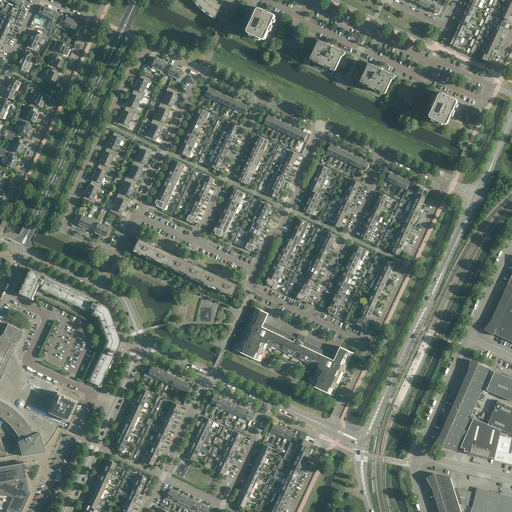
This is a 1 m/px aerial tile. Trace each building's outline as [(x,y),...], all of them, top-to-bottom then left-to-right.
[(22,0),(15,0),(14,3),(16,4),(15,7),(20,9),(23,3),(22,2),(22,0)] [(215,17),(221,4),(220,5),(219,5),(217,4),(216,3),(214,2),(213,1),(212,0),(211,0),(194,0),(195,1),(196,2),(198,4),(200,6),(200,7),(201,8),(203,10),(205,11),(207,12),(208,13),(209,14),(211,15),(212,16),(213,16),(215,17)] [(429,9),(433,1),(429,0),(427,0),(424,7),(429,9)] [(437,5),(438,4),(438,3),(433,0),(433,1),(429,9),(434,12),(437,5)] [(438,4),(437,5),(434,12),(439,14),(443,6),(438,4)] [(47,18),(51,10),(45,7),(44,8),(44,7),(42,6),(39,5),(36,12),(38,13),(38,14),(47,18)] [(468,5),(466,10),(475,14),(477,9),(468,5)] [(511,15),(511,12),(511,9),(505,7),(503,12),(511,15)] [(261,9),(260,8),(258,9),(258,10),(257,11),(251,9),(248,15),(254,18),(248,30),(248,31),(248,33),(249,33),(263,40),(265,39),(266,38),(272,26),(277,29),(280,22),(275,19),(275,18),(276,17),(275,15),(274,15),(270,13),(269,13),(270,13),(269,14),(265,12),(265,11),(261,9)] [(56,12),(51,10),(47,18),(58,23),(61,15),(58,14),(56,13),(56,12)] [(473,19),(475,14),(466,10),(464,15),(473,19)] [(508,20),(511,15),(503,12),(500,17),(508,20)] [(14,18),(5,14),(3,13),(1,18),(11,23),(12,23),(14,18)] [(67,31),(73,20),(67,17),(66,18),(64,17),(63,16),(63,17),(61,16),(61,15),(58,23),(56,26),(58,27),(60,24),(68,28),(67,31)] [(471,24),(473,19),(464,15),(461,20),(468,23),(471,24)] [(12,23),(11,23),(1,18),(0,20),(0,23),(10,28),(12,23)] [(499,19),(497,24),(505,28),(507,23),(499,19)] [(78,23),(78,22),(73,20),(67,31),(68,31),(68,32),(69,32),(70,33),(71,33),(72,33),(71,37),(74,38),(75,36),(77,37),(82,25),(80,24),(80,25),(78,24),(78,23)] [(7,33),(10,28),(0,23),(0,29),(7,33)] [(502,33),(505,28),(497,24),(495,29),(502,33)] [(461,37),(464,32),(457,29),(455,34),(461,37)] [(500,37),(502,33),(495,29),(492,34),(500,37)] [(49,37),(42,34),(34,30),(33,33),(32,33),(30,38),(41,44),(43,40),(47,41),(49,37)] [(463,38),(461,37),(455,34),(452,39),(460,43),(463,38)] [(498,42),(500,37),(492,34),(490,39),(498,42)] [(41,44),(30,38),(27,45),(28,45),(27,45),(28,45),(27,47),(26,48),(34,51),(38,43),(41,44)] [(458,48),(460,43),(452,39),(450,44),(458,48)] [(496,47),(498,42),(490,39),(488,44),(496,47)] [(311,59),(315,60),(319,62),(319,64),(327,68),(327,66),(336,70),(344,52),(335,48),(334,48),(333,48),(332,49),(331,50),(329,49),(330,48),(330,47),(330,46),(329,46),(329,45),(319,40),(311,59)] [(58,50),(58,51),(66,55),(69,49),(66,48),(68,45),(58,41),(57,44),(58,44),(56,48),(54,48),(58,50)] [(493,52),(496,47),(488,44),(485,48),(493,52)] [(491,57),(493,52),(485,48),(483,53),(491,57)] [(23,53),(22,56),(20,59),(29,63),(32,54),(25,51),(24,53),(24,54),(23,53)] [(61,66),(63,62),(61,60),(62,58),(50,52),(48,57),(51,58),(50,59),(53,60),(51,64),(60,68),(61,67),(62,67),(61,66)] [(489,62),(491,57),(483,53),(481,58),(489,62)] [(156,70),(161,60),(156,58),(156,59),(154,58),(152,57),(147,67),(151,69),(152,68),(156,70)] [(24,71),(29,63),(20,59),(18,65),(17,67),(17,68),(24,71)] [(165,62),(161,60),(156,70),(160,72),(160,73),(164,75),(168,65),(168,64),(168,65),(166,64),(166,63),(165,63),(165,62)] [(368,87),(377,91),(377,90),(386,93),(394,75),(385,71),(384,71),(383,71),(382,72),(381,73),(379,73),(379,72),(379,71),(380,71),(380,70),(379,70),(379,69),(379,68),(378,68),(369,64),(361,82),(369,86),(368,87)] [(172,77),(177,67),(173,65),(172,66),(171,66),(169,65),(168,65),(164,75),(167,77),(168,75),(172,77)] [(57,71),(49,67),(47,70),(46,70),(45,73),(46,74),(44,77),(47,78),(48,80),(49,79),(55,82),(58,76),(57,75),(55,74),(57,71)] [(182,69),(177,67),(172,77),(177,79),(176,81),(180,83),(185,72),(184,72),(182,71),(181,70),(182,69)] [(138,78),(136,83),(146,87),(148,83),(150,84),(151,80),(141,75),(141,76),(140,78),(139,79),(138,78)] [(10,81),(7,87),(15,91),(19,82),(12,79),(11,81),(11,82),(10,81)] [(144,92),(146,87),(136,83),(134,87),(135,88),(134,89),(135,89),(134,91),(133,91),(144,96),(146,93),(144,92)] [(11,99),(15,91),(7,87),(4,93),(5,93),(4,96),(11,99)] [(167,92),(165,97),(176,101),(178,97),(176,96),(177,95),(178,93),(178,92),(168,87),(166,92),(167,92)] [(209,98),(213,90),(208,88),(207,91),(206,90),(205,93),(206,93),(204,96),(209,98)] [(35,94),(34,96),(32,95),(29,101),(37,105),(42,107),(46,99),(45,99),(43,99),(43,98),(43,97),(44,95),(45,95),(32,89),(30,92),(35,94)] [(214,100),(218,92),(216,91),(215,91),(213,90),(209,98),(214,100)] [(142,100),(144,96),(133,91),(133,92),(132,94),(131,95),(130,95),(128,99),(138,104),(140,99),(142,100)] [(219,103),(223,95),(221,94),(221,93),(218,92),(214,100),(219,103)] [(443,93),(442,93),(440,94),(440,95),(439,96),(433,93),(430,100),(436,102),(430,115),(432,118),(431,118),(444,124),(445,124),(445,125),(447,124),(448,123),(454,111),(459,113),(463,107),(457,104),(457,103),(458,102),(457,100),(456,99),(452,97),(451,98),(452,98),(451,99),(447,97),(447,96),(447,95),(443,93)] [(224,105),(228,96),(225,95),(225,96),(223,95),(219,103),(224,105)] [(229,107),(233,99),(231,98),(228,96),(224,105),(229,107)] [(173,106),(176,101),(165,97),(163,101),(162,100),(160,104),(171,109),(170,109),(171,106),(172,107),(172,105),(173,106)] [(1,101),(0,102),(0,107),(6,110),(10,102),(3,98),(3,99),(2,101),(1,101)] [(136,108),(138,104),(128,99),(126,103),(127,104),(127,106),(126,108),(136,113),(138,109),(136,108)] [(234,109),(238,101),(235,100),(233,99),(229,107),(234,109)] [(239,112),(243,104),(240,103),(241,102),(238,101),(234,109),(239,112)] [(170,109),(171,109),(160,104),(158,108),(160,109),(158,113),(168,118),(170,113),(169,113),(169,111),(170,109)] [(248,106),(243,104),(239,112),(244,114),(245,111),(246,112),(247,109),(246,109),(248,106)] [(34,122),(35,122),(37,119),(37,120),(38,118),(37,117),(39,114),(34,112),(35,109),(29,106),(24,117),(30,120),(30,121),(34,123),(34,122)] [(134,117),(136,113),(126,108),(125,108),(126,108),(125,110),(124,110),(124,112),(123,111),(121,115),(131,120),(133,116),(134,117)] [(199,108),(196,113),(207,118),(210,113),(199,108)] [(166,122),(168,118),(158,113),(156,117),(154,116),(152,120),(163,125),(164,123),(165,121),(166,122)] [(207,118),(196,113),(194,118),(205,123),(207,118)] [(129,124),(131,120),(121,115),(119,120),(120,120),(118,124),(128,129),(130,125),(129,124)] [(269,126),(273,118),(268,116),(267,118),(266,118),(265,120),(265,121),(264,124),(269,126)] [(205,123),(194,118),(192,123),(203,128),(205,123)] [(274,128),(278,120),(275,118),(275,119),(273,118),(269,126),(274,128)] [(163,126),(163,125),(152,120),(151,124),(152,125),(150,129),(160,134),(162,130),(161,129),(162,128),(162,127),(163,125),(163,126)] [(279,130),(283,122),(281,122),(281,121),(278,120),(274,128),(279,130)] [(30,125),(22,121),(17,133),(28,138),(29,135),(30,135),(31,133),(30,132),(32,130),(29,128),(30,125)] [(227,121),(225,126),(236,131),(238,128),(237,128),(238,126),(227,121)] [(284,133),(288,124),(285,123),(283,122),(279,130),(284,133)] [(203,128),(192,123),(189,128),(200,133),(203,128)] [(289,135),(293,127),(290,126),(291,125),(288,124),(284,133),(289,135)] [(234,136),(236,131),(225,126),(223,131),(234,136)] [(294,137),(298,129),(295,127),(295,128),(293,127),(289,135),(294,137)] [(200,133),(189,128),(187,133),(198,138),(200,133)] [(158,138),(160,134),(150,129),(148,134),(147,133),(145,137),(155,142),(157,138),(158,138)] [(299,140),(302,132),(300,131),(301,130),(298,129),(294,137),(299,140)] [(231,141),(234,136),(223,131),(220,136),(231,141)] [(307,134),(302,132),(299,140),(304,142),(305,139),(306,139),(307,137),(306,137),(307,134)] [(23,141),(13,136),(7,133),(5,137),(15,142),(12,149),(14,150),(15,151),(17,152),(18,152),(21,153),(22,150),(23,150),(23,144),(22,144),(22,143),(23,141)] [(111,136),(109,140),(119,145),(121,141),(123,142),(125,137),(114,133),(113,135),(112,137),(111,136)] [(198,138),(187,133),(185,138),(196,143),(198,138)] [(229,146),(231,141),(220,136),(218,141),(229,146)] [(258,137),(256,141),(267,146),(269,141),(259,136),(258,138),(258,137)] [(196,143),(185,138),(183,142),(193,147),(196,143)] [(117,149),(119,145),(109,140),(107,145),(108,145),(107,147),(108,147),(107,149),(106,149),(117,154),(119,150),(117,149)] [(227,151),(229,146),(218,141),(216,146),(227,151)] [(267,146),(256,141),(254,146),(265,151),(267,146)] [(193,147),(183,142),(180,147),(191,152),(193,147)] [(141,150),(139,154),(149,159),(151,155),(150,154),(150,153),(150,152),(151,150),(141,145),(139,149),(141,150)] [(332,155),(335,147),(330,145),(329,147),(328,147),(327,149),(328,150),(326,153),(332,155)] [(224,156),(227,151),(216,146),(214,151),(224,156)] [(265,151),(254,146),(252,151),(262,156),(265,151)] [(191,152),(180,147),(178,152),(189,157),(191,152)] [(336,157),(340,149),(338,147),(337,148),(335,147),(332,155),(336,157)] [(14,156),(15,155),(0,148),(0,155),(2,156),(3,154),(8,157),(4,164),(7,165),(7,166),(8,166),(13,169),(17,160),(13,159),(13,158),(14,156)] [(115,158),(117,154),(106,149),(107,150),(106,152),(105,152),(105,153),(103,152),(101,157),(111,161),(113,157),(115,158)] [(287,149),(285,154),(296,159),(297,156),(298,154),(287,149)] [(341,160),(345,152),(343,151),(343,150),(340,149),(336,157),(341,160)] [(222,161),(224,156),(214,151),(211,156),(222,161)] [(262,156),(252,151),(249,156),(260,161),(262,156)] [(346,162),(350,153),(347,152),(347,153),(345,152),(341,160),(346,162)] [(351,164),(355,156),(353,155),(350,153),(346,162),(351,164)] [(147,163),(149,159),(139,154),(137,159),(135,158),(133,162),(144,167),(144,166),(145,164),(145,163),(147,163)] [(293,164),(296,159),(285,154),(283,159),(293,164)] [(220,166),(222,161),(211,156),(209,161),(220,166)] [(260,161),(249,156),(247,160),(258,166),(260,161)] [(356,166),(360,158),(357,156),(357,157),(355,156),(351,164),(356,166)] [(109,166),(111,161),(101,157),(99,161),(100,162),(100,163),(99,165),(109,170),(111,167),(109,166)] [(361,169),(365,161),(363,160),(363,159),(360,158),(356,166),(361,169)] [(293,164),(283,159),(280,164),(291,169),(293,164)] [(258,166),(247,160),(245,165),(256,170),(258,166)] [(174,161),(172,166),(183,171),(185,166),(174,161)] [(218,171),(220,166),(209,161),(207,166),(218,171)] [(370,163),(365,161),(361,169),(366,171),(367,168),(368,168),(369,166),(370,163)] [(144,167),(133,162),(131,166),(133,166),(131,171),(141,175),(143,171),(142,170),(143,169),(142,169),(143,167),(144,167)] [(291,169),(280,164),(278,169),(289,174),(291,169)] [(107,174),(109,170),(99,165),(99,166),(98,168),(97,169),(96,169),(94,173),(104,178),(106,174),(107,174)] [(256,170),(245,165),(242,170),(253,175),(256,170)] [(321,165),(318,170),(328,175),(331,170),(321,165)] [(183,171),(172,166),(170,171),(180,176),(183,171)] [(0,174),(0,188),(0,189),(1,188),(4,190),(8,180),(4,178),(7,171),(3,169),(0,174)] [(286,179),(289,174),(278,169),(276,174),(285,178),(285,179),(286,179)] [(253,175),(242,170),(240,175),(251,180),(253,175)] [(326,179),(328,175),(318,170),(316,175),(326,179)] [(139,180),(141,175),(131,171),(129,175),(127,174),(126,178),(136,183),(136,182),(137,180),(137,181),(138,179),(139,180)] [(180,176),(170,171),(167,175),(178,181),(180,176)] [(391,183),(395,175),(390,172),(389,175),(388,175),(387,177),(388,178),(386,180),(391,183)] [(102,182),(104,178),(94,173),(92,178),(93,178),(92,180),(92,182),(91,182),(102,187),(103,183),(102,182)] [(283,183),(285,179),(285,178),(276,174),(274,173),(272,178),(283,183)] [(203,174),(201,179),(211,184),(214,179),(203,174)] [(178,181),(167,175),(165,180),(176,185),(178,181)] [(251,180),(240,175),(238,180),(249,185),(251,180)] [(324,184),(326,179),(316,175),(314,180),(324,184)] [(396,185),(400,177),(398,175),(397,176),(395,175),(391,183),(396,185)] [(401,187),(405,179),(403,178),(400,177),(396,185),(401,187)] [(136,183),(126,178),(124,182),(125,183),(123,187),(133,192),(135,187),(134,187),(135,185),(136,183)] [(281,188),(283,183),(272,178),(270,183),(281,188)] [(209,189),(211,184),(201,179),(198,184),(209,189)] [(410,182),(405,179),(401,187),(406,190),(410,182)] [(176,185),(165,180),(163,185),(174,190),(176,185)] [(322,189),(324,184),(314,180),(312,185),(322,189)] [(353,180),(350,185),(358,188),(360,183),(353,180)] [(100,191),(102,187),(91,182),(90,184),(89,186),(88,185),(86,189),(96,194),(98,190),(100,191)] [(418,193),(419,193),(426,196),(429,191),(422,188),(423,185),(417,182),(416,185),(420,187),(418,193)] [(278,193),(281,188),(270,183),(267,188),(278,193)] [(207,194),(209,189),(198,184),(196,189),(207,194)] [(356,193),(358,188),(350,185),(348,184),(346,189),(356,193)] [(174,190),(163,185),(160,190),(171,195),(174,190)] [(319,194),(322,189),(312,185),(309,190),(312,191),(317,193),(319,194)] [(131,196),(133,192),(123,187),(121,191),(120,191),(118,194),(128,199),(129,199),(128,199),(129,197),(130,197),(130,196),(131,196)] [(234,188),(232,194),(242,199),(245,194),(234,188)] [(276,198),(278,193),(267,188),(265,193),(276,198)] [(94,198),(96,194),(86,189),(84,194),(85,194),(85,196),(84,198),(83,198),(94,203),(96,199),(94,198)] [(205,199),(207,194),(196,189),(194,194),(205,199)] [(353,198),(356,193),(346,189),(343,194),(353,198)] [(171,195),(160,190),(158,195),(169,200),(171,195)] [(322,195),(319,194),(317,193),(312,191),(310,196),(320,200),(322,195)] [(381,193),(378,198),(388,202),(391,197),(381,193)] [(424,201),(426,196),(419,193),(417,198),(424,201)] [(128,200),(128,199),(118,194),(116,198),(118,199),(116,203),(126,208),(128,204),(127,203),(127,202),(128,199),(128,200)] [(202,204),(205,199),(194,194),(191,199),(202,204)] [(242,199),(232,194),(229,198),(240,204),(242,199)] [(351,203),(353,198),(343,194),(341,198),(344,200),(351,203)] [(169,200),(158,195),(156,200),(167,205),(169,200)] [(317,205),(320,200),(310,196),(307,201),(317,205)] [(424,201),(417,198),(414,196),(412,201),(422,206),(424,201)] [(240,204),(229,198),(227,203),(238,208),(240,204)] [(388,202),(378,198),(376,203),(386,207),(388,202)] [(200,209),(202,204),(191,199),(189,204),(200,209)] [(164,210),(167,205),(156,200),(154,205),(156,206),(155,206),(164,210)] [(349,208),(351,203),(344,200),(341,205),(349,208)] [(261,201),(259,206),(270,211),(272,206),(261,201)] [(315,210),(317,205),(307,201),(305,205),(315,210)] [(420,211),(422,206),(412,201),(410,206),(420,211)] [(386,207),(376,203),(374,202),(373,204),(375,205),(374,208),(381,211),(384,212),(386,207)] [(124,212),(126,208),(116,203),(114,208),(112,207),(110,211),(121,216),(121,215),(122,213),(123,212),(124,212)] [(238,208),(227,203),(225,208),(236,213),(238,208)] [(349,208),(341,205),(339,203),(337,208),(347,213),(349,208)] [(198,213),(200,209),(189,204),(187,208),(198,213)] [(313,215),(315,210),(305,205),(303,211),(313,215)] [(268,216),(270,211),(259,206),(257,211),(268,216)] [(417,216),(420,211),(410,206),(408,211),(417,216)] [(195,218),(198,213),(187,208),(185,213),(195,218)] [(236,213),(225,208),(222,213),(233,218),(236,213)] [(344,218),(347,213),(337,208),(334,213),(344,218)] [(384,212),(381,211),(374,208),(371,212),(379,216),(381,217),(384,212)] [(265,221),(268,216),(257,211),(254,216),(265,221)] [(417,216),(408,211),(407,211),(405,216),(407,217),(415,221),(417,216)] [(83,228),(87,217),(83,215),(84,214),(80,212),(75,222),(75,223),(75,222),(77,223),(77,224),(79,224),(78,225),(83,228)] [(381,217),(379,216),(371,212),(369,217),(379,222),(381,217)] [(193,223),(195,218),(185,213),(182,218),(191,223),(191,222),(193,223)] [(233,218),(222,213),(220,218),(231,223),(233,218)] [(342,223),(344,218),(334,213),(332,218),(342,223)] [(263,226),(265,221),(254,216),(252,221),(253,222),(263,226)] [(91,230),(96,220),(92,218),(92,219),(87,217),(83,228),(87,230),(88,228),(89,229),(91,230)] [(379,222),(369,217),(367,222),(377,227),(379,222)] [(413,226),(415,221),(407,217),(405,222),(413,226)] [(231,223),(220,218),(218,223),(229,228),(231,223)] [(340,228),(342,223),(332,218),(330,223),(340,228)] [(299,219),(297,224),(307,228),(309,223),(299,219)] [(99,235),(104,225),(99,223),(100,221),(96,220),(91,230),(92,230),(94,231),(95,232),(95,233),(99,235)] [(264,226),(263,226),(253,222),(251,226),(262,232),(264,226)] [(377,227),(367,222),(364,227),(374,232),(377,227)] [(410,231),(413,226),(405,222),(403,227),(410,231)] [(229,228),(218,223),(216,228),(227,233),(229,228)] [(304,233),(307,228),(297,224),(294,229),(304,233)] [(108,227),(104,225),(99,235),(103,237),(104,236),(105,237),(105,236),(108,237),(107,238),(108,238),(111,232),(113,227),(109,225),(108,227)] [(260,236),(262,232),(251,226),(249,231),(260,236)] [(374,232),(364,227),(362,232),(370,236),(372,237),(374,232)] [(408,235),(410,231),(403,227),(401,232),(408,235)] [(224,238),(227,233),(216,228),(213,233),(215,234),(224,238)] [(302,238),(304,233),(294,229),(292,234),(300,237),(302,238)] [(258,241),(260,236),(249,231),(247,236),(258,241)] [(326,231),(324,236),(326,237),(334,241),(336,236),(326,231)] [(370,236),(362,232),(360,237),(370,242),(372,237),(370,236)] [(406,240),(408,235),(401,232),(398,237),(406,240)] [(297,242),(300,237),(292,234),(290,238),(295,241),(294,241),(297,242)] [(255,246),(258,241),(247,236),(244,241),(255,246)] [(331,246),(334,241),(326,237),(324,236),(321,241),(331,246)] [(297,242),(294,241),(295,241),(290,238),(287,237),(285,242),(292,246),(295,247),(297,242)] [(403,245),(406,240),(398,237),(396,242),(403,245)] [(145,242),(138,239),(133,251),(149,258),(155,247),(149,244),(150,242),(149,242),(148,242),(147,242),(146,242),(145,242)] [(253,251),(255,246),(244,241),(242,246),(251,250),(253,251)] [(329,251),(331,246),(321,241),(319,246),(329,251)] [(295,247),(292,246),(285,242),(283,247),(290,250),(293,252),(295,247)] [(401,250),(403,245),(396,242),(394,247),(401,250)] [(364,249),(356,245),(354,250),(361,254),(364,249)] [(327,256),(329,251),(319,246),(317,251),(319,252),(327,256)] [(399,255),(401,250),(394,247),(391,246),(389,251),(389,250),(389,251),(399,255)] [(166,266),(171,254),(164,251),(163,250),(163,249),(162,248),(161,247),(160,249),(155,247),(149,258),(166,266)] [(293,252),(290,250),(283,247),(280,252),(288,255),(290,256),(293,252)] [(359,259),(361,254),(354,250),(351,255),(359,259)] [(290,256),(288,255),(280,252),(278,257),(285,260),(288,261),(290,256)] [(324,261),(327,256),(319,252),(317,257),(324,261)] [(182,273),(187,262),(182,259),(183,257),(182,257),(180,257),(179,257),(178,257),(171,254),(166,266),(182,273)] [(361,260),(359,259),(351,255),(349,260),(359,265),(361,260)] [(324,261),(317,257),(314,256),(312,261),(322,265),(324,261)] [(288,261),(285,260),(278,257),(276,262),(286,266),(288,261)] [(385,259),(383,264),(393,269),(395,263),(385,259)] [(357,270),(359,265),(349,260),(347,265),(357,270)] [(320,270),(322,265),(312,261),(310,266),(312,267),(320,270)] [(198,281),(204,269),(196,266),(196,265),(195,264),(195,263),(194,262),(193,264),(187,262),(182,273),(198,281)] [(275,263),(273,268),(283,273),(285,268),(275,263)] [(390,273),(393,269),(383,264),(380,269),(383,270),(390,273)] [(355,275),(357,270),(347,265),(345,270),(355,275)] [(318,275),(320,270),(312,267),(310,272),(318,275)] [(283,273),(273,268),(270,273),(280,278),(283,273)] [(89,382),(99,386),(100,384),(100,385),(104,377),(103,376),(104,374),(105,375),(105,374),(106,372),(110,365),(109,364),(110,362),(111,363),(111,362),(110,362),(111,360),(112,360),(114,356),(113,356),(114,352),(116,352),(119,346),(119,345),(119,344),(119,343),(120,342),(120,341),(120,340),(119,340),(119,339),(119,338),(115,327),(114,328),(114,325),(114,324),(113,325),(113,322),(110,312),(109,311),(109,310),(108,309),(107,308),(106,307),(105,306),(104,306),(97,303),(97,304),(93,302),(94,301),(45,278),(44,279),(40,278),(42,275),(30,269),(30,270),(31,270),(30,273),(28,272),(27,276),(28,276),(27,279),(25,278),(24,282),(25,282),(24,284),(22,284),(21,288),(22,288),(21,290),(19,290),(18,294),(30,299),(37,285),(41,287),(40,289),(44,291),(44,290),(49,292),(49,293),(56,297),(56,296),(58,297),(59,297),(61,298),(61,299),(68,302),(68,301),(70,302),(70,303),(71,303),(73,304),(80,308),(80,307),(85,309),(85,310),(89,312),(89,310),(93,312),(92,314),(99,316),(108,341),(105,347),(106,348),(104,352),(103,351),(89,382)] [(215,274),(215,273),(215,272),(214,272),(213,272),(212,272),(211,273),(204,269),(198,281),(215,289),(220,277),(215,274)] [(352,279),(355,275),(345,270),(342,275),(350,278),(352,279)] [(388,278),(390,273),(383,270),(381,275),(388,278)] [(318,275),(310,272),(308,271),(305,276),(308,277),(315,280),(318,275)] [(280,278),(270,273),(268,278),(278,283),(280,278)] [(388,278),(381,275),(378,274),(376,279),(386,283),(388,278)] [(348,283),(350,278),(342,275),(340,280),(348,283)] [(226,280),(220,277),(215,289),(231,296),(237,285),(229,281),(229,280),(228,280),(228,279),(227,279),(227,278),(226,278),(226,280)] [(276,288),(278,283),(268,278),(266,283),(276,288)] [(306,278),(304,283),(311,286),(314,281),(306,278)] [(384,288),(386,283),(376,279),(374,284),(384,288)] [(345,288),(348,283),(340,280),(338,285),(345,288)] [(309,291),(311,286),(304,283),(301,282),(299,286),(301,288),(309,291)] [(511,285),(508,283),(507,286),(505,290),(505,291),(504,294),(503,293),(503,294),(504,294),(502,297),(501,299),(501,300),(500,303),(499,303),(498,306),(497,309),(497,308),(496,309),(497,309),(495,312),(491,321),(490,321),(491,321),(489,324),(488,324),(489,324),(487,326),(486,328),(485,328),(484,329),(486,330),(488,331),(488,332),(490,333),(492,335),(493,336),(494,334),(511,342),(511,285)] [(381,293),(384,288),(374,284),(371,289),(374,290),(381,293)] [(348,289),(345,288),(338,285),(335,290),(345,294),(348,289)] [(307,296),(309,291),(301,288),(299,292),(307,296)] [(379,298),(381,293),(374,290),(371,295),(379,298)] [(304,301),(307,296),(299,292),(297,298),(304,301)] [(346,296),(336,292),(334,297),(344,301),(346,296)] [(377,303),(379,298),(371,295),(369,299),(377,303)] [(341,306),(344,301),(334,297),(331,302),(341,306)] [(374,308),(377,303),(369,299),(367,304),(374,308)] [(339,311),(341,306),(331,302),(329,306),(339,311)] [(372,313),(374,308),(367,304),(365,309),(372,313)] [(337,316),(339,311),(329,306),(327,312),(337,316)] [(311,380),(310,384),(309,384),(320,389),(320,390),(322,391),(322,390),(333,395),(335,391),(349,361),(351,357),(353,353),(340,347),(336,356),(303,341),(304,338),(299,335),(297,338),(264,323),(269,313),(256,307),(256,308),(254,312),(238,346),(236,350),(247,355),(247,356),(248,356),(249,356),(260,361),(262,357),(266,348),(267,344),(272,346),(313,366),(317,367),(316,371),(311,380)] [(372,313),(365,309),(363,308),(360,313),(362,314),(370,318),(372,313)] [(368,323),(370,318),(362,314),(360,319),(368,323)] [(366,325),(368,323),(360,319),(359,318),(357,324),(353,322),(351,325),(357,327),(358,324),(364,327),(365,325),(366,325)] [(59,388),(57,387),(51,384),(21,370),(18,361),(17,358),(17,357),(16,357),(15,354),(16,354),(15,353),(14,350),(16,347),(16,346),(18,343),(18,342),(19,339),(20,338),(19,338),(21,335),(21,334),(22,332),(23,332),(23,331),(22,331),(19,329),(16,328),(15,327),(12,326),(11,325),(11,326),(8,324),(7,325),(8,325),(6,327),(6,328),(4,331),(4,332),(3,333),(2,335),(3,336),(2,337),(1,336),(0,336),(0,337),(0,457),(21,453),(22,456),(23,456),(26,456),(26,455),(29,455),(30,455),(33,454),(33,455),(34,454),(37,454),(38,454),(40,453),(45,453),(43,442),(44,442),(45,445),(46,445),(47,444),(48,443),(48,442),(49,441),(50,440),(51,439),(51,438),(52,437),(53,436),(54,435),(54,434),(55,433),(55,432),(57,428),(59,426),(58,426),(60,422),(61,419),(62,419),(68,422),(77,402),(71,399),(70,399),(71,399),(70,398),(64,396),(64,395),(63,395),(59,394),(60,391),(61,391),(61,390),(61,389),(60,389),(60,388),(59,388)] [(468,370),(468,371),(487,379),(491,370),(474,362),(474,361),(470,361),(469,367),(470,368),(468,371),(468,370)] [(153,376),(156,369),(151,366),(150,369),(149,369),(148,371),(149,371),(148,374),(153,376)] [(158,379),(161,370),(159,369),(158,370),(156,369),(153,376),(158,379)] [(162,381),(166,373),(164,372),(161,370),(158,379),(162,381)] [(464,380),(483,388),(487,379),(468,371),(467,374),(466,374),(467,374),(466,376),(465,376),(465,377),(466,377),(464,380),(464,379),(464,380)] [(511,378),(495,371),(487,390),(500,396),(511,401),(511,378)] [(167,383),(171,375),(168,374),(166,373),(162,381),(167,383)] [(172,386),(176,378),(174,377),(174,376),(171,375),(167,383),(172,386)] [(177,388),(181,379),(178,378),(178,379),(176,378),(172,386),(177,388)] [(182,390),(186,382),(184,381),(181,379),(177,388),(182,390)] [(459,389),(479,397),(483,388),(464,380),(463,383),(462,383),(463,383),(462,385),(461,385),(461,386),(460,389),(459,389)] [(191,385),(186,382),(182,390),(187,393),(188,390),(189,390),(190,388),(190,387),(191,385)] [(142,388),(139,393),(147,397),(150,392),(142,388)] [(479,397),(459,389),(460,389),(458,392),(455,398),(455,397),(455,398),(453,401),(455,402),(454,404),(452,404),(451,407),(449,413),(450,414),(449,417),(448,416),(448,417),(467,425),(479,397)] [(145,402),(147,397),(139,393),(138,395),(136,398),(145,402)] [(215,405),(219,398),(213,395),(212,398),(211,400),(210,403),(215,405)] [(143,407),(145,402),(136,398),(135,401),(136,401),(135,403),(143,407)] [(220,408),(224,399),(221,398),(221,399),(219,398),(215,405),(220,408)] [(225,410),(228,402),(226,401),(227,401),(224,399),(220,408),(225,410)] [(488,424),(501,430),(511,434),(511,407),(498,401),(488,424)] [(172,402),(170,407),(178,411),(180,406),(172,402)] [(230,412),(234,404),(231,403),(230,403),(228,402),(225,410),(230,412)] [(140,412),(143,407),(135,403),(134,405),(133,405),(132,408),(140,412)] [(235,415),(238,407),(236,406),(236,405),(234,404),(230,412),(235,415)] [(177,413),(178,411),(170,407),(168,412),(176,416),(177,413)] [(239,417),(243,408),(241,407),(240,408),(238,407),(235,415),(239,417)] [(138,416),(140,412),(132,408),(131,410),(131,411),(130,413),(138,416)] [(244,419),(248,411),(246,410),(243,408),(239,417),(244,419)] [(253,414),(248,411),(244,419),(249,422),(251,419),(252,417),(252,416),(253,414)] [(175,419),(176,416),(168,412),(165,417),(173,421),(174,419),(175,419)] [(136,421),(138,416),(130,413),(129,415),(127,417),(136,421)] [(133,426),(136,421),(127,417),(126,420),(127,421),(126,423),(133,426)] [(172,423),(173,421),(165,417),(163,422),(171,426),(173,423),(172,423)] [(214,422),(205,417),(204,419),(203,418),(201,422),(211,427),(214,422)] [(444,426),(463,434),(467,425),(448,417),(449,417),(447,420),(446,422),(446,423),(445,426),(444,426)] [(495,458),(500,435),(501,430),(488,424),(473,418),(461,447),(465,448),(464,451),(470,452),(469,454),(476,456),(477,455),(482,456),(481,457),(489,459),(489,457),(495,458)] [(170,429),(171,426),(163,422),(161,427),(169,431),(170,429)] [(211,427),(201,422),(199,425),(201,426),(200,427),(209,432),(211,427)] [(131,431),(133,426),(126,423),(125,425),(124,425),(123,427),(131,431)] [(275,433),(279,425),(273,423),(272,426),(270,428),(271,428),(270,431),(275,433)] [(280,436),(284,427),(281,426),(279,425),(275,433),(280,436)] [(440,435),(459,443),(463,434),(444,426),(440,435)] [(129,436),(131,431),(123,427),(121,430),(122,430),(121,432),(129,436)] [(168,433),(169,431),(161,427),(158,432),(167,436),(168,433)] [(209,432),(200,427),(199,429),(198,428),(196,432),(207,436),(209,432)] [(285,438),(288,430),(286,429),(286,428),(284,427),(280,436),(285,438)] [(242,435),(233,430),(230,436),(241,440),(242,437),(241,436),(242,435)] [(290,440),(293,432),(288,430),(285,438),(290,440)] [(127,441),(129,436),(121,432),(120,435),(119,434),(118,437),(127,441)] [(166,439),(167,436),(158,432),(156,437),(164,441),(165,439),(166,439)] [(207,436),(196,432),(195,435),(196,436),(195,437),(205,441),(207,436)] [(300,439),(298,443),(301,445),(300,445),(301,445),(309,448),(311,443),(310,443),(304,440),(306,437),(300,435),(298,438),(300,439)] [(438,438),(434,444),(439,447),(443,449),(443,448),(456,451),(456,450),(459,443),(440,435),(438,438)] [(511,438),(500,435),(495,458),(494,460),(511,464),(511,438)] [(239,444),(241,440),(230,436),(228,440),(237,445),(238,443),(239,444)] [(124,446),(127,441),(118,437),(117,440),(116,442),(124,446)] [(163,443),(164,441),(156,437),(154,442),(162,446),(164,443),(163,443)] [(205,441),(195,437),(195,439),(194,438),(192,441),(202,446),(205,441)] [(237,446),(237,445),(228,440),(226,445),(236,450),(238,447),(237,446)] [(200,451),(202,446),(192,441),(190,445),(191,446),(191,447),(200,451)] [(122,451),(124,446),(116,442),(114,447),(117,449),(119,450),(122,451)] [(161,449),(162,446),(154,442),(152,447),(159,450),(160,448),(161,449)] [(307,453),(309,448),(301,445),(300,445),(301,445),(298,443),(298,444),(299,444),(297,449),(307,453)] [(234,454),(236,450),(226,445),(223,450),(233,454),(233,453),(234,454)] [(263,445),(261,450),(269,453),(271,448),(263,445)] [(158,453),(159,450),(152,447),(149,452),(158,456),(159,453),(158,453)] [(198,456),(200,451),(191,447),(190,448),(189,448),(187,451),(198,456)] [(304,458),(307,453),(297,449),(294,454),(304,458)] [(232,456),(233,454),(223,450),(221,455),(232,460),(233,456),(232,456)] [(267,458),(269,453),(261,450),(259,455),(267,458)] [(195,461),(198,456),(187,451),(186,455),(187,455),(186,457),(189,458),(189,459),(191,460),(191,459),(195,461)] [(156,458),(158,456),(149,452),(147,457),(155,460),(156,458)] [(302,463),(304,458),(294,454),(292,458),(302,463)] [(230,463),(232,460),(221,455),(219,460),(228,464),(229,463),(230,463)] [(264,463),(267,458),(259,455),(256,459),(264,463)] [(153,465),(155,460),(147,457),(145,462),(147,463),(147,464),(149,465),(150,464),(153,465)] [(300,468),(302,463),(292,458),(290,463),(292,464),(300,468)] [(262,468),(264,463),(256,459),(254,464),(262,468)] [(114,469),(116,464),(113,462),(114,462),(111,461),(108,460),(106,465),(114,469)] [(227,466),(228,464),(219,460),(217,465),(227,470),(229,466),(227,466)] [(28,491),(23,464),(24,464),(24,463),(0,466),(0,493),(0,494),(0,495),(1,495),(1,496),(2,496),(3,496),(3,495),(4,495),(4,494),(12,498),(5,511),(21,511),(31,492),(30,492),(29,492),(28,491)] [(297,473),(300,468),(292,464),(290,463),(287,468),(290,469),(297,473)] [(260,473),(262,468),(254,464),(252,469),(260,473)] [(111,474),(114,469),(106,465),(105,467),(104,467),(103,470),(111,474)] [(225,473),(227,470),(217,465),(214,470),(218,472),(220,474),(221,473),(223,474),(224,473),(225,473)] [(257,478),(260,473),(252,469),(250,474),(257,478)] [(295,478),(297,473),(290,469),(288,474),(295,478)] [(109,479),(111,474),(103,470),(102,472),(102,473),(101,475),(109,479)] [(63,475),(62,475),(58,473),(54,480),(59,482),(63,475)] [(293,483),(295,478),(288,474),(285,473),(283,478),(285,479),(293,483)] [(432,489),(452,483),(450,478),(450,477),(435,475),(435,474),(435,473),(426,478),(431,486),(432,485),(432,488),(432,489)] [(139,474),(136,479),(144,483),(147,478),(144,477),(144,476),(142,475),(139,474)] [(255,483),(257,478),(250,474),(247,479),(255,483)] [(107,483),(109,479),(101,475),(100,477),(98,479),(107,483)] [(105,488),(107,483),(98,479),(97,482),(98,483),(97,485),(105,488)] [(143,485),(144,483),(136,479),(134,484),(143,488),(144,485),(143,485)] [(253,488),(255,483),(247,479),(245,484),(253,488)] [(291,488),(293,483),(285,479),(283,484),(291,488)] [(291,488),(283,484),(281,483),(278,488),(281,489),(288,493),(291,488)] [(452,483),(432,489),(433,489),(435,498),(455,492),(452,483)] [(141,491),(143,488),(134,484),(132,489),(140,493),(141,491)] [(251,493),(253,488),(245,484),(243,489),(251,493)] [(102,493),(105,488),(97,485),(96,487),(95,486),(94,489),(102,493)] [(469,506),(472,492),(457,488),(457,489),(462,504),(469,506)] [(472,507),(470,511),(511,511),(511,496),(500,493),(500,494),(477,488),(472,507)] [(100,498),(102,493),(94,489),(93,492),(92,495),(100,498)] [(139,495),(140,493),(132,489),(130,494),(138,498),(139,495)] [(170,501),(175,491),(172,489),(171,490),(169,490),(168,493),(168,492),(167,495),(165,499),(170,501)] [(248,497),(251,493),(243,489),(240,494),(248,497)] [(286,498),(288,493),(281,489),(279,494),(286,498)] [(175,504),(179,494),(178,494),(179,493),(175,491),(170,501),(175,504)] [(438,508),(458,502),(455,492),(435,498),(436,498),(438,507),(438,508)] [(284,502),(286,498),(279,494),(276,493),(274,498),(284,502)] [(137,501),(138,498),(130,494),(127,499),(135,503),(136,500),(137,501)] [(180,506),(185,496),(181,494),(181,495),(179,494),(175,504),(180,506)] [(246,502),(248,497),(240,494),(238,499),(246,502)] [(98,503),(100,498),(92,495),(91,497),(91,496),(89,499),(98,503)] [(185,508),(189,499),(188,498),(188,497),(185,496),(180,506),(185,508)] [(190,510),(195,500),(191,498),(191,500),(189,499),(185,508),(190,510)] [(281,507),(284,502),(274,498),(271,503),(274,504),(281,507)] [(95,508),(98,503),(89,499),(88,502),(89,502),(88,504),(95,508)] [(134,505),(135,503),(127,499),(125,504),(133,508),(135,505),(134,505)] [(244,507),(246,502),(238,499),(236,504),(244,507)] [(193,511),(195,511),(199,504),(198,503),(198,502),(195,500),(190,510),(193,511)] [(439,508),(439,511),(458,511),(461,511),(458,502),(438,508),(439,508)] [(201,511),(204,505),(201,503),(200,504),(199,504),(195,511),(201,511)]
